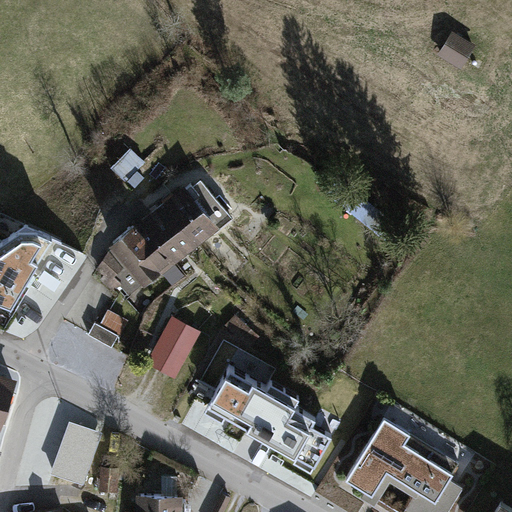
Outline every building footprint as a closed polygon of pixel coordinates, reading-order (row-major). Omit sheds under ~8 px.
[(474,43),(452,29),(437,53),(460,66),(474,43)] [(130,146),(111,165),(126,180),(145,161),(130,146)] [(338,177),(326,191),(388,240),(399,226),(338,177)] [(182,182),(160,201),(195,242),(217,224),(219,226),(231,216),(199,179),(188,189),(182,182)] [(160,201),(137,221),(171,262),(195,242),(160,201)] [(171,262),(137,221),(135,219),(108,241),(112,245),(96,267),(105,275),(101,280),(114,292),(120,285),(128,294),(158,267),(161,270),(171,262)] [(38,232),(19,232),(0,245),(0,302),(10,307),(51,238),(38,232)] [(173,262),(162,271),(172,283),(183,274),(173,262)] [(107,309),(99,324),(117,334),(120,336),(128,320),(107,309)] [(172,314),(145,361),(174,377),(200,330),(172,314)] [(235,314),(226,324),(239,337),(250,345),(259,336),(250,329),(235,314)] [(94,322),(88,333),(111,346),(117,334),(99,324),(94,322)] [(231,362),(203,415),(301,468),(330,415),(231,362)] [(18,378),(0,372),(0,429),(2,430),(18,378)] [(454,459),(384,415),(345,476),(365,488),(371,492),(385,469),(435,501),(450,478),(454,472),(448,468),(454,459)] [(99,464),(97,490),(117,491),(119,466),(99,464)] [(371,492),(365,488),(360,495),(374,504),(390,480),(414,495),(402,511),(446,511),(462,486),(450,478),(435,501),(385,469),(371,492)] [(181,511),(182,493),(135,491),(133,511),(181,511)] [(222,511),(230,497),(220,492),(210,511),(222,511)] [(511,511),(511,505),(500,498),(491,511),(511,511)]
